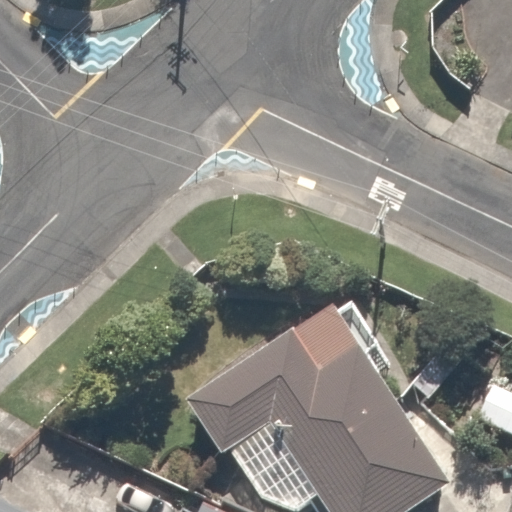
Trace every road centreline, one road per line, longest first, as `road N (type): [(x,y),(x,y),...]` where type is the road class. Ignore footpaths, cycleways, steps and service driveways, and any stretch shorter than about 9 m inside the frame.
road 1 (residential): [(201,79),(511,226)]
road 2 (residential): [(0,64),(106,172)]
road 3 (residential): [(0,277),(106,172)]
road 4 (residential): [(106,172),(201,79)]
